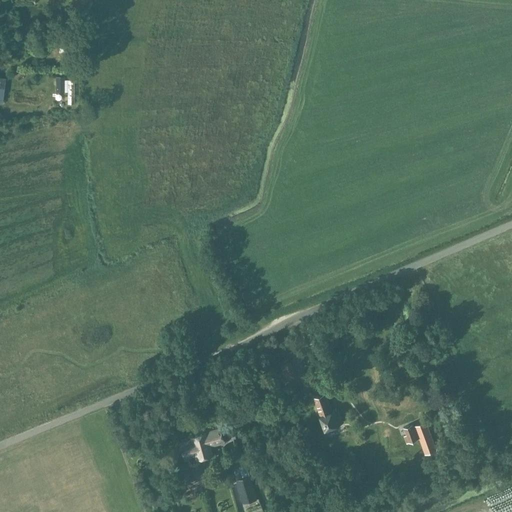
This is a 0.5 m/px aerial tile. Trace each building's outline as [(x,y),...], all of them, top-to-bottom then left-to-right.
[(66,76),(54,76),(53,92),(66,92),(66,76)] [(279,364),(285,380),(296,376),(290,360),(279,364)] [(313,396),(325,428),(343,422),(338,408),(331,410),(325,392),(313,396)] [(178,419),(180,421),(188,410),(186,409),(178,419)] [(412,424),(404,427),(406,435),(404,436),(407,443),(418,439),(417,438),(419,438),(425,453),(436,449),(426,421),(413,426),(412,424)] [(186,460),(189,459),(189,461),(191,462),(192,462),(193,462),(195,462),(196,461),(197,460),(197,459),(212,455),(209,444),(223,440),(221,430),(192,438),(192,441),(181,444),(186,460)] [(250,476),(243,478),(236,480),(243,504),(257,500),(250,476)]
